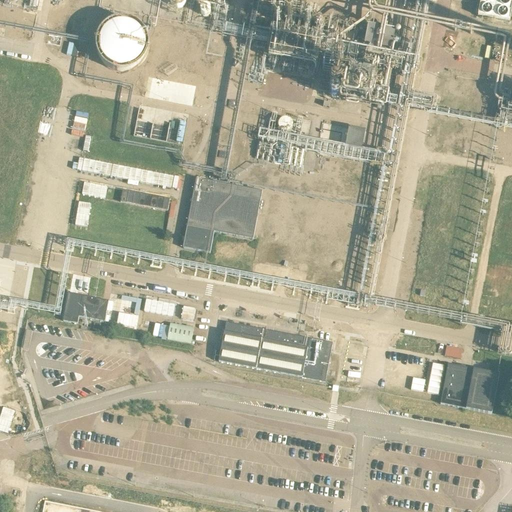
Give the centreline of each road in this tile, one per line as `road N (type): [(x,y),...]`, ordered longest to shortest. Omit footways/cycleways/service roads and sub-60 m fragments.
road 1 (unknown): [(164,281),(185,184),(221,95),(239,0)]
road 2 (unclassified): [(80,410),(165,389),(364,422)]
road 3 (unknown): [(466,339),(500,169)]
road 4 (unclassified): [(364,422),(511,451)]
